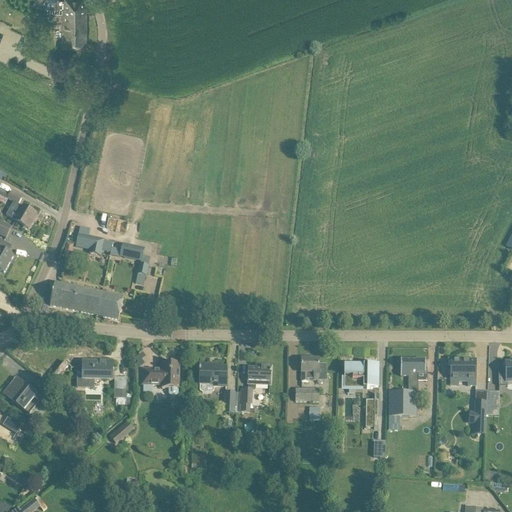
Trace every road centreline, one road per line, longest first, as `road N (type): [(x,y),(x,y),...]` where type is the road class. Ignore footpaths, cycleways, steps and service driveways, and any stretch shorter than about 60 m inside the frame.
road 1 (tertiary): [(22,327),(511,337)]
road 2 (unclassified): [(22,327),(64,216),(101,56),(92,0)]
